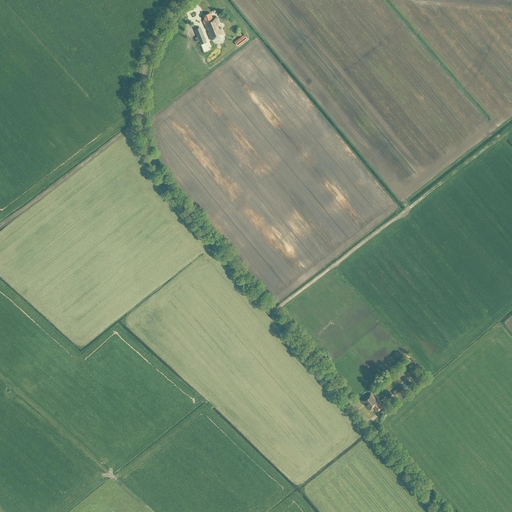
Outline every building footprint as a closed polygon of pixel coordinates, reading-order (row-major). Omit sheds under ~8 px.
[(213,19),(211,13),(203,17),(205,21),(203,21),(211,41),(224,35),(217,17),(213,19)] [(232,32),(238,28),(230,16),(224,20),(232,32)] [(200,42),(207,40),(201,24),(194,26),(200,42)] [(238,47),(248,39),(244,34),(234,42),(238,47)] [(403,386),(401,385),(393,392),(397,397),(406,390),(405,389),(406,388),(404,385),(403,386)] [(377,412),(383,407),(371,393),(362,401),(370,411),(374,407),(377,412)]
